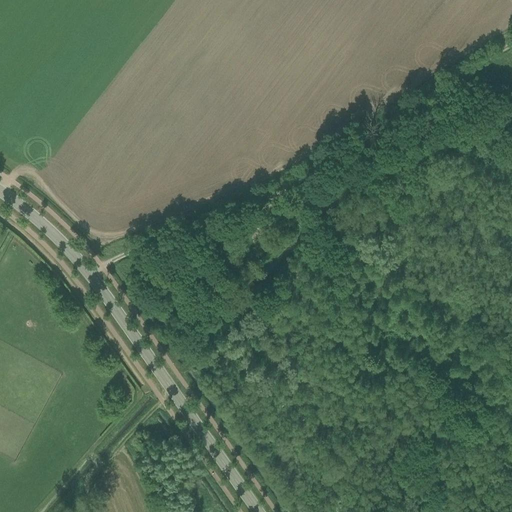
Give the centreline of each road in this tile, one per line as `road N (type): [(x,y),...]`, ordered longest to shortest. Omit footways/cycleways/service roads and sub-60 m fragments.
road 1 (track): [(73,278),(301,167),(511,38)]
road 2 (tertiary): [(258,511),(89,273),(0,191)]
